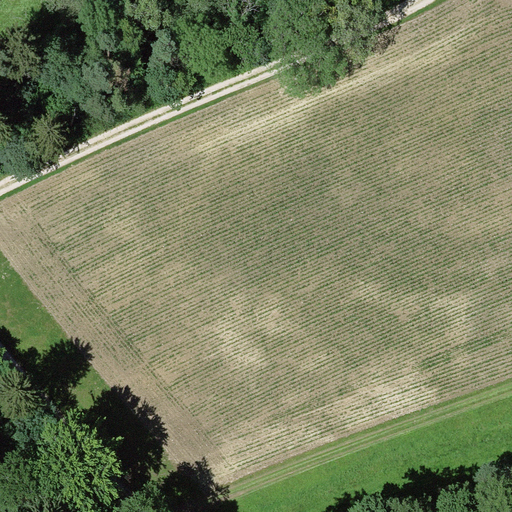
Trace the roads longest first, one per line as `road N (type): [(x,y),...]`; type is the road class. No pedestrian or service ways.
road 1 (track): [(420,0),(0,185)]
road 2 (track): [(0,358),(111,511)]
